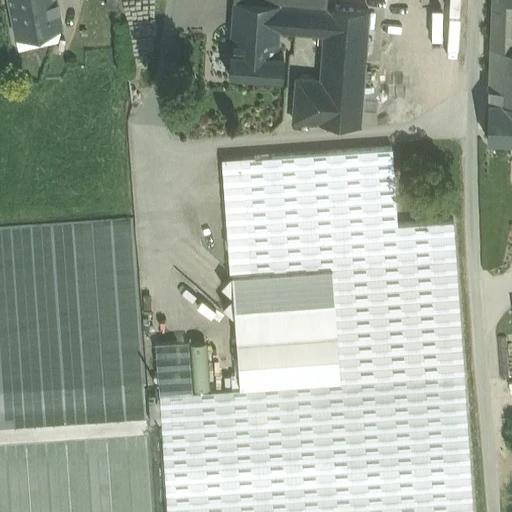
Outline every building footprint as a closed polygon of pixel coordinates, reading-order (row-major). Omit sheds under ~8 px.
[(57,0),(31,0),(10,4),(15,32),(61,22),(57,0)] [(232,0),(230,37),(278,40),(279,27),(280,0),(232,0)] [(326,0),(280,0),(279,27),(323,30),(326,3),(326,0)] [(460,8),(459,0),(445,0),(446,9),(460,8)] [(511,0),(491,0),(490,42),(511,42),(511,0)] [(326,3),(323,30),(319,76),(316,117),(360,120),(368,6),(326,3)] [(446,10),(446,39),(460,39),(460,10),(446,10)] [(142,15),(120,18),(127,82),(151,79),(142,15)] [(278,40),(230,37),(228,70),(281,74),(282,53),(277,52),(278,40)] [(511,42),(490,42),(488,95),(511,96),(511,42)] [(113,96),(123,95),(121,66),(111,66),(113,96)] [(319,76),(295,74),(292,115),(316,117),(319,76)] [(151,79),(127,82),(129,96),(153,94),(151,79)] [(511,96),(488,95),(486,135),(511,135),(511,96)] [(392,142),(223,153),(231,270),(331,263),(336,327),(339,376),(463,368),(453,215),(397,218),(392,142)] [(0,224),(0,251),(30,250),(29,224),(0,224)] [(31,233),(31,252),(50,251),(49,232),(31,233)] [(125,325),(134,324),(133,251),(92,251),(93,277),(117,276),(117,299),(125,299),(125,325)] [(331,263),(231,270),(222,281),(233,291),(223,302),(235,312),(236,334),(336,327),(331,263)] [(336,327),(236,334),(240,383),(339,376),(336,327)] [(207,374),(205,335),(194,335),(196,374),(207,374)] [(188,336),(155,338),(159,389),(192,387),(188,336)] [(192,387),(159,389),(161,418),(167,511),(473,511),(463,368),(339,376),(240,383),(192,387)] [(159,389),(148,390),(150,419),(161,418),(159,389)]
